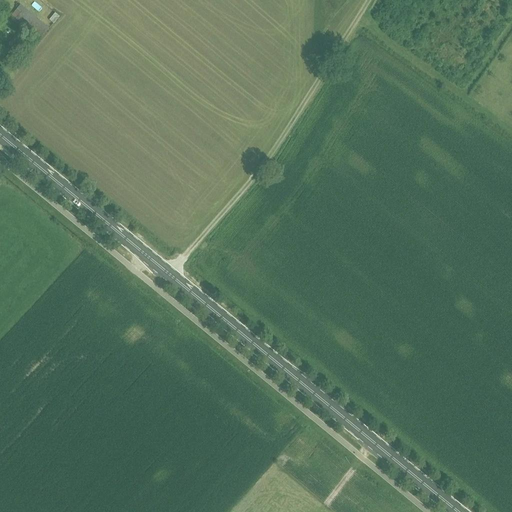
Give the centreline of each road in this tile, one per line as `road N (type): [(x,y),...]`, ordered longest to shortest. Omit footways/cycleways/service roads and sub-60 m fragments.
road 1 (primary): [(457,511),(169,275)]
road 2 (unclassified): [(371,0),(260,170),(169,275)]
road 3 (primary): [(169,275),(0,136)]
